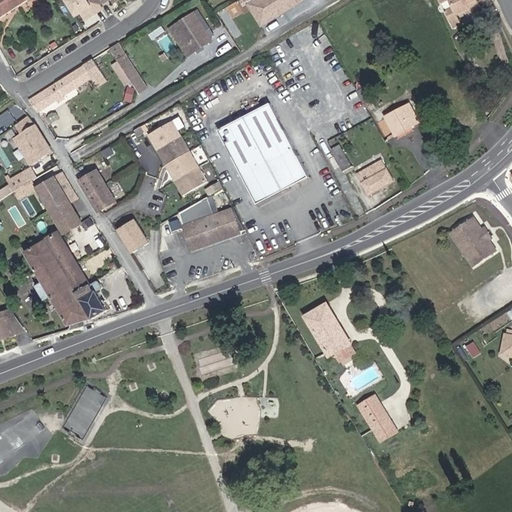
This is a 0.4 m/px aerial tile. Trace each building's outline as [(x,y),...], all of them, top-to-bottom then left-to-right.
[(0,0),(0,17),(26,0),(0,0)] [(96,0),(67,0),(77,16),(84,12),(88,19),(102,10),(99,4),(96,0)] [(250,0),(248,1),(261,26),(308,0),(250,0)] [(481,6),(477,0),(440,0),(441,2),(445,0),(449,0),(453,7),(446,11),(454,27),(461,23),(458,17),(481,6)] [(212,40),(194,14),(175,26),(188,46),(199,39),(203,46),(212,40)] [(188,55),(203,46),(199,39),(188,46),(175,26),(171,29),(188,55)] [(143,82),(119,43),(111,49),(135,87),(143,82)] [(64,95),(92,78),(98,87),(108,80),(94,60),(30,101),(38,112),(57,100),(64,95)] [(374,104),(365,87),(358,91),(368,108),(374,104)] [(136,89),(129,88),(127,100),(133,102),(136,89)] [(310,177),(271,103),(219,130),(258,204),(310,177)] [(396,136),(420,123),(410,104),(386,116),(396,136)] [(29,115),(17,124),(22,134),(15,138),(31,165),(53,151),(37,125),(29,115)] [(180,116),(149,134),(166,164),(191,151),(179,130),(186,126),(180,116)] [(139,136),(146,132),(143,127),(136,131),(139,136)] [(352,166),(340,145),(332,150),(344,170),(352,166)] [(111,148),(103,153),(107,159),(114,154),(111,148)] [(208,181),(191,151),(166,164),(183,195),(208,181)] [(369,195),(395,181),(382,159),(357,173),(369,195)] [(9,176),(6,178),(14,191),(34,179),(37,178),(32,169),(12,181),(9,176)] [(117,201),(98,171),(80,182),(99,212),(117,201)] [(76,195),(63,172),(38,187),(51,209),(76,195)] [(34,179),(14,191),(18,198),(38,187),(34,179)] [(219,190),(216,185),(206,190),(209,196),(219,190)] [(76,195),(51,209),(53,213),(63,229),(64,232),(82,222),(71,203),(78,199),(76,195)] [(245,230),(235,210),(233,211),(232,209),(184,226),(193,250),(241,233),(240,231),(245,230)] [(497,250),(490,240),(493,238),(485,227),(483,229),(475,217),(450,234),(473,267),(497,250)] [(182,219),(172,223),(175,230),(184,226),(182,219)] [(135,220),(117,231),(131,255),(149,244),(135,220)] [(77,263),(60,235),(60,234),(57,235),(47,240),(65,271),(77,263)] [(78,293),(65,271),(47,240),(26,252),(43,282),(52,297),(69,325),(93,319),(78,293)] [(77,263),(65,271),(78,293),(90,285),(77,263)] [(103,288),(98,280),(92,284),(96,292),(97,291),(103,288)] [(52,297),(43,282),(36,286),(45,301),(52,297)] [(90,285),(78,293),(93,319),(109,310),(97,291),(96,292),(92,284),(90,285)] [(351,343),(328,303),(306,316),(330,356),(335,353),(350,344),(351,343)] [(26,330),(13,309),(8,311),(15,334),(26,330)] [(0,338),(15,334),(8,311),(0,313),(0,338)] [(511,334),(505,333),(501,355),(511,356),(511,334)] [(474,358),(481,354),(474,343),(467,347),(474,358)] [(356,353),(350,344),(335,353),(340,362),(356,353)] [(390,419),(376,396),(359,406),(373,429),(390,419)] [(381,442),(398,431),(390,419),(373,429),(381,442)] [(364,511),(351,505),(337,501),(323,501),(309,503),(295,508),(288,511),(364,511)]
